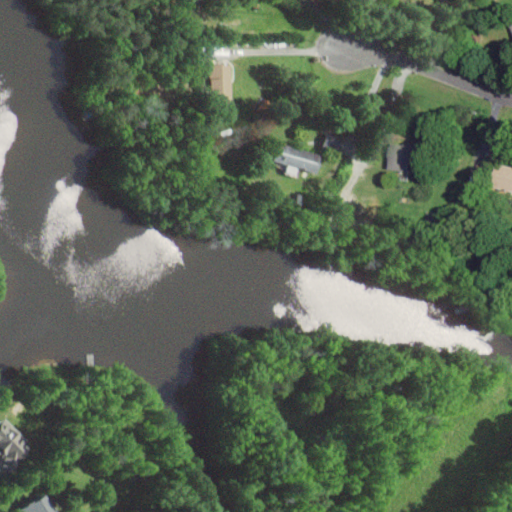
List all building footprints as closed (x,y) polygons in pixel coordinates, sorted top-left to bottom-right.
[(222,107),(223,63),(203,62),(202,106),(222,107)] [(334,149),(338,134),(319,130),(316,145),(334,149)] [(388,140),(383,167),(411,172),(416,145),(388,140)] [(265,160),(308,172),(314,153),(270,141),(265,160)] [(487,185),(511,191),(511,166),(493,162),(487,185)] [(0,474),(14,473),(12,458),(28,456),(25,441),(19,442),(17,427),(8,428),(7,423),(0,424),(0,474)]
